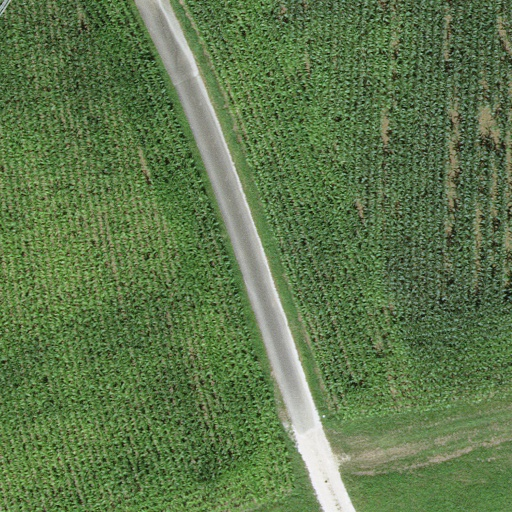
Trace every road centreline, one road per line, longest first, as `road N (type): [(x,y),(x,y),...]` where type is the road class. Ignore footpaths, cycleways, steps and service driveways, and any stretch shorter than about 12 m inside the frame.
road 1 (track): [(139,0),(251,260),(307,464)]
road 2 (track): [(307,464),(511,426)]
